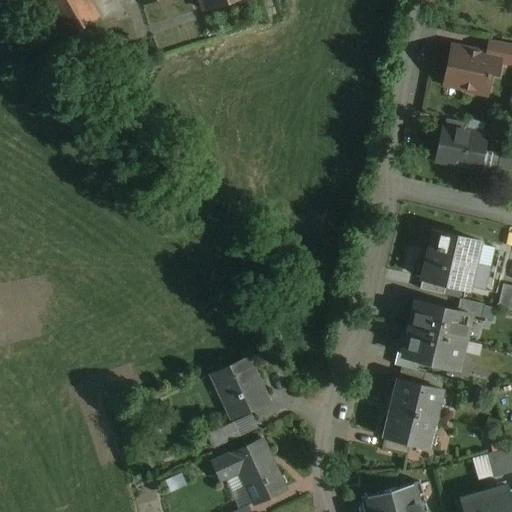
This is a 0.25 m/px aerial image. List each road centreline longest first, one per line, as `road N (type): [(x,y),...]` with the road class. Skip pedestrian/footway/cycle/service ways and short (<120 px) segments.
road 1 (residential): [(391,187),(327,453),(334,511)]
road 2 (residential): [(431,0),(391,187)]
road 3 (residential): [(511,218),(391,187)]
